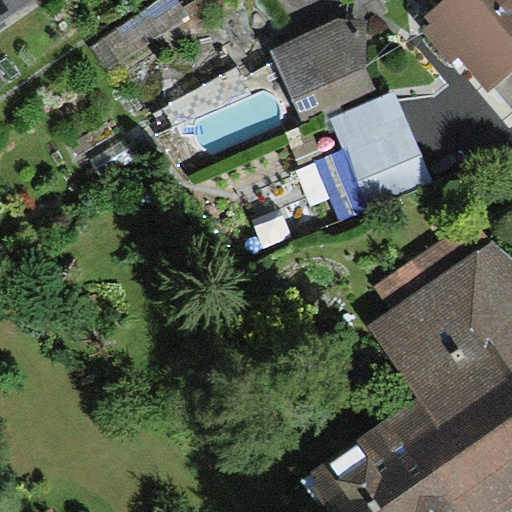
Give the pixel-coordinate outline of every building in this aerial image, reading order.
[(6,0),(0,0),(0,30),(19,19),(6,0)] [(511,0),(471,0),(436,31),(495,99),(511,84),(511,0)] [(345,27),(281,52),(300,99),(364,73),(345,27)] [(389,106),(330,130),(362,211),(421,188),(389,106)] [(446,428),(350,492),(363,511),(498,511),(511,503),(511,395),(506,387),(511,383),(511,274),(501,257),(384,336),(446,428)]
